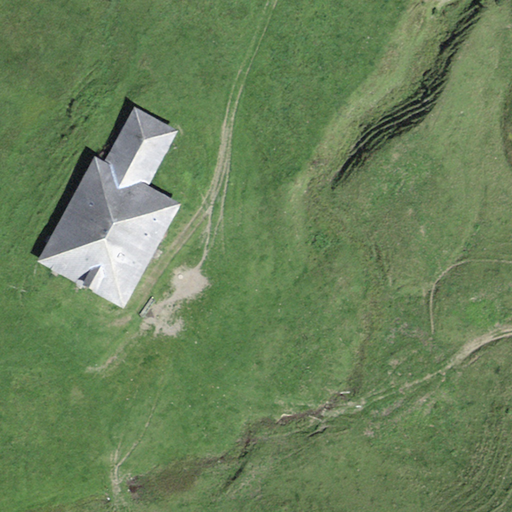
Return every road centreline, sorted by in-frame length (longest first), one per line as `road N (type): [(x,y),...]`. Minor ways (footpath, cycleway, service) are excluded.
road 1 (track): [(135,306),(285,391),(381,395),(487,331),(511,326)]
road 2 (track): [(274,0),(235,98),(218,186),(135,306)]
